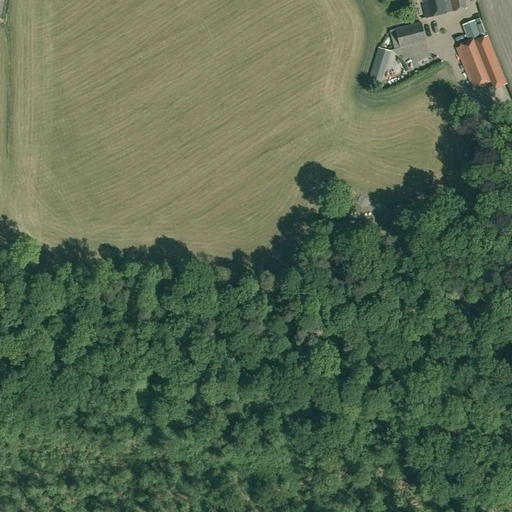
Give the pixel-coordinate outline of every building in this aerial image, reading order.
[(422,0),(428,18),(454,11),(450,0),(422,0)] [(450,0),(454,11),(467,7),(465,0),(450,0)] [(421,22),(396,29),(398,36),(400,46),(400,47),(426,41),(421,22)] [(478,33),(473,22),(464,26),(471,43),(479,40),(481,39),(479,33),(478,33)] [(400,46),(398,36),(392,37),(394,47),(400,46)] [(471,43),(457,48),(473,88),(496,79),(479,40),(471,43)] [(383,72),(372,69),(368,80),(368,82),(379,85),(383,72)] [(442,221),(444,233),(468,229),(466,217),(442,221)] [(376,247),(427,237),(424,223),(373,233),(376,247)]
